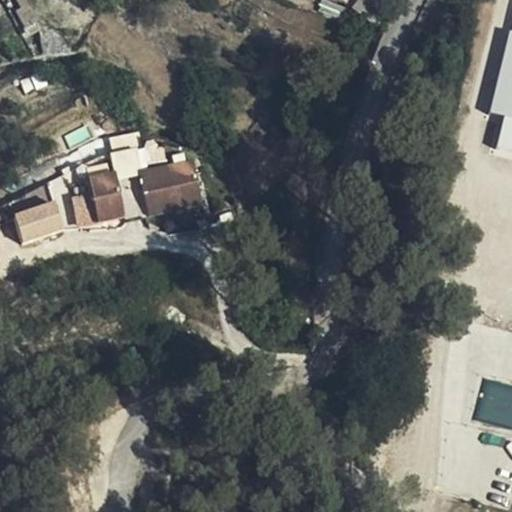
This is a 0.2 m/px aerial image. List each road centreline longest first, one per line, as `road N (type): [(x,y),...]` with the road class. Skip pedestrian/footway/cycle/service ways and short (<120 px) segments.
road 1 (residential): [(329,351),(363,122),(412,0)]
road 2 (residential): [(329,351),(511,379)]
